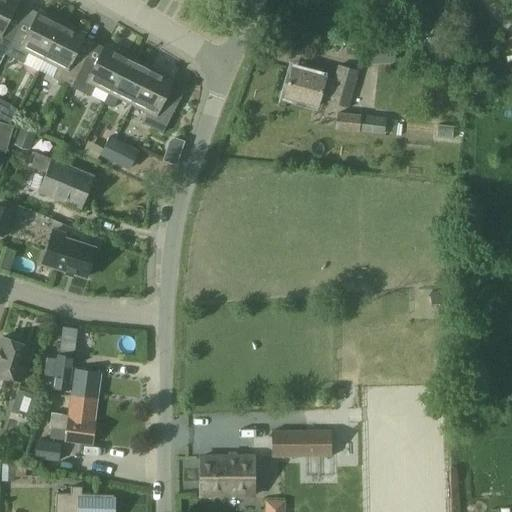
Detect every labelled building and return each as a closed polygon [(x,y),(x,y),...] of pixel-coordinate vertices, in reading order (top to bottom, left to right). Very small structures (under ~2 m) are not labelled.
[(16,0),(0,0),(0,50),(4,53),(16,29),(5,24),(16,0)] [(196,22),(206,6),(195,0),(190,0),(182,14),(196,22)] [(26,34),(16,29),(4,53),(38,69),(61,22),(38,11),(26,34)] [(61,22),(38,69),(52,76),(71,86),(83,63),(72,58),(84,33),(61,22)] [(93,69),(83,63),(71,86),(89,95),(96,84),(108,90),(127,56),(104,44),(93,69)] [(119,95),(133,102),(150,68),(127,56),(108,90),(103,102),(113,108),(119,95)] [(331,104),(348,108),(358,71),(339,66),(335,80),(292,68),(284,97),(318,106),(321,96),(332,99),(331,104)] [(172,79),(150,68),(133,102),(147,109),(141,121),(162,132),(173,110),(160,103),(172,79)] [(335,129),(359,132),(361,115),(337,112),(335,129)] [(386,117),(361,115),(359,132),(384,135),(386,117)] [(0,125),(0,151),(7,154),(14,130),(0,125)] [(131,162),(133,163),(139,151),(109,136),(103,148),(104,148),(100,155),(128,169),(131,162)] [(38,191),(81,208),(94,176),(37,153),(31,167),(46,172),(38,191)] [(0,206),(0,235),(2,236),(10,209),(0,206)] [(42,263),(54,266),(86,277),(96,248),(65,238),(66,235),(53,230),(42,263)] [(59,341),(78,347),(84,330),(65,324),(59,341)] [(0,345),(0,374),(22,382),(33,347),(3,337),(0,345)] [(58,358),(53,389),(69,391),(71,391),(71,396),(97,399),(101,373),(74,369),(72,369),(73,360),(58,358)] [(18,388),(12,409),(29,415),(36,394),(18,388)] [(97,399),(71,396),(68,414),(52,412),(49,428),(51,428),(50,438),(92,444),(95,422),(94,422),(97,399)] [(331,457),(331,430),(271,430),(272,457),(331,457)] [(254,493),(254,457),(200,457),(201,494),(254,493)] [(71,494),(56,493),(55,511),(113,511),(114,495),(82,494),(82,487),(71,487),(71,494)] [(265,499),(264,511),(285,511),(286,499),(265,499)]
